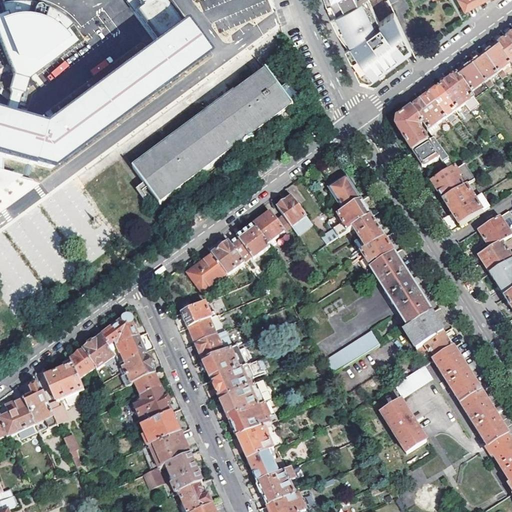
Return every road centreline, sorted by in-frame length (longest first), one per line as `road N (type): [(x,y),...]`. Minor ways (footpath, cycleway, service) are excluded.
road 1 (residential): [(511,382),(352,121)]
road 2 (residential): [(352,121),(139,272)]
road 3 (residential): [(139,272),(244,511)]
road 4 (residential): [(511,4),(352,121)]
road 5 (residential): [(139,272),(0,379)]
road 6 (residential): [(299,0),(352,121)]
